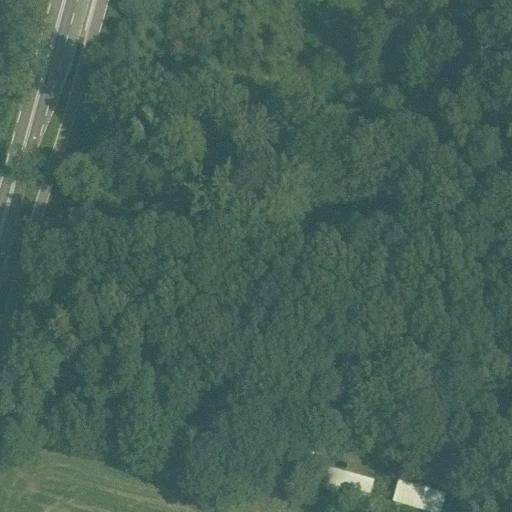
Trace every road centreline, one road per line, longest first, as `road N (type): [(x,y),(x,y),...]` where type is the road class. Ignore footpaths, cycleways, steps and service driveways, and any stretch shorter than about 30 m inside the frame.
road 1 (track): [(511,315),(35,279)]
road 2 (primary): [(0,257),(69,0)]
